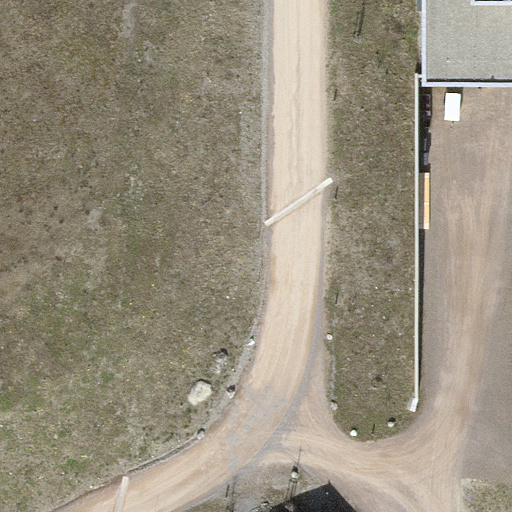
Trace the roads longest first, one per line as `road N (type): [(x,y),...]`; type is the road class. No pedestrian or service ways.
road 1 (track): [(109,511),(180,478),(270,391),(302,298),(300,0)]
road 2 (track): [(400,497),(469,406),(470,120)]
road 3 (track): [(270,391),(417,511)]
